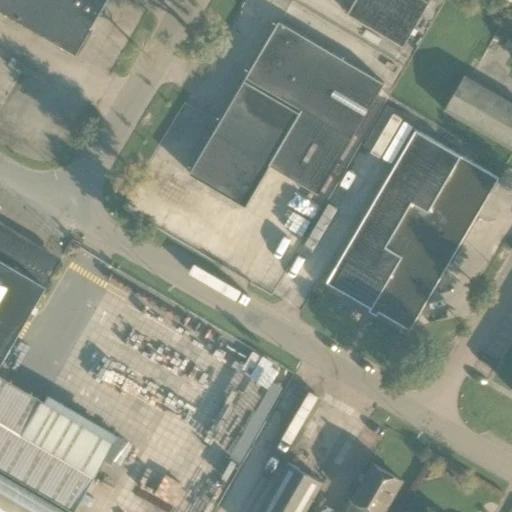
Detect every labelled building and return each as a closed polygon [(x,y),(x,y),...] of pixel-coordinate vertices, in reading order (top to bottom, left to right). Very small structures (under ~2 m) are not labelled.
[(0,0),(0,12),(73,54),(104,0),(0,0)] [(356,0),(348,14),(403,45),(428,2),(423,0),(356,0)] [(279,22),(215,132),(189,176),(243,207),(269,164),(320,194),(384,84),(279,22)] [(444,110),(511,150),(511,102),(465,75),(444,110)] [(328,282),(410,330),(498,179),(417,131),(328,282)] [(0,224),(0,471),(68,511),(71,511),(112,444),(0,378),(0,360),(58,263),(27,245),(29,242),(0,224)] [(307,511),(324,484),(288,464),(260,511),(307,511)] [(385,511),(403,483),(373,465),(346,511),(385,511)] [(65,511),(0,473),(0,511),(65,511)]
